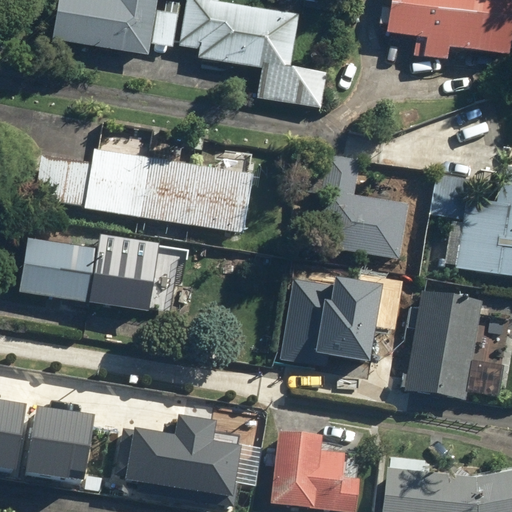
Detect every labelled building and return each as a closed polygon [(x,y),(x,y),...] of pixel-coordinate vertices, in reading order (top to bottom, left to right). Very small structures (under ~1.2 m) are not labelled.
[(100,0),(50,0),(44,48),(141,62),(143,49),(167,53),(174,5),(149,1),(149,0),(107,0),(107,1),(100,0)] [(211,0),(180,0),(173,50),(189,53),(187,65),(254,74),(249,105),(319,116),(325,74),(284,68),(291,19),(210,7),(211,0)] [(409,45),(407,60),(440,66),(442,55),(496,65),(507,0),(384,0),(378,39),(409,45)] [(85,166),(35,158),(28,204),(238,238),(251,157),(213,150),(209,176),(87,156),(85,166)] [(394,267),(402,210),(351,203),(357,163),(319,158),(305,255),(394,267)] [(457,222),(451,278),(511,284),(511,179),(470,175),(469,186),(429,182),(426,218),(457,222)] [(146,263),(21,243),(12,300),(137,321),(146,263)] [(294,279),(282,358),(333,366),(334,357),(372,362),(383,283),(337,276),(336,285),(294,279)] [(494,405),(499,367),(466,362),(473,310),(411,301),(397,397),(460,406),(461,400),(494,405)] [(0,400),(0,470),(16,473),(27,405),(0,400)] [(37,407),(26,475),(85,484),(96,416),(37,407)] [(130,470),(129,478),(139,480),(138,490),(237,507),(247,444),(217,439),(220,419),(177,412),(175,429),(123,421),(115,468),(130,470)] [(315,446),(268,441),(260,511),(350,511),(354,486),(349,485),(352,458),(314,454),(315,446)] [(511,511),(511,476),(461,484),(381,473),(375,511),(511,511)]
